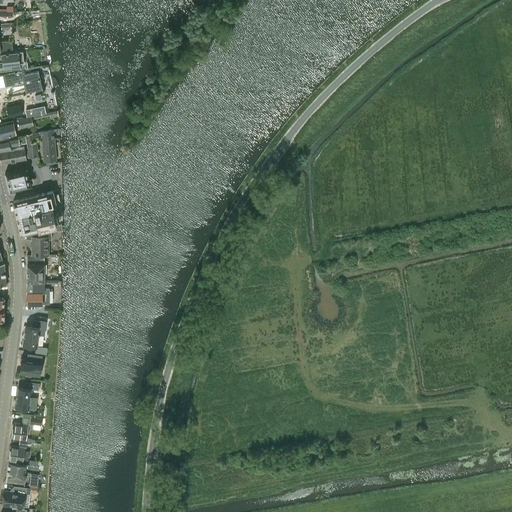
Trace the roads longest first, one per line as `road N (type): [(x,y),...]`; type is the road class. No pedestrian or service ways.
road 1 (unclassified): [(144,511),(150,434),(173,347),(251,184),(304,112),(364,51),(435,0)]
road 2 (secondary): [(7,386),(19,301),(14,237)]
